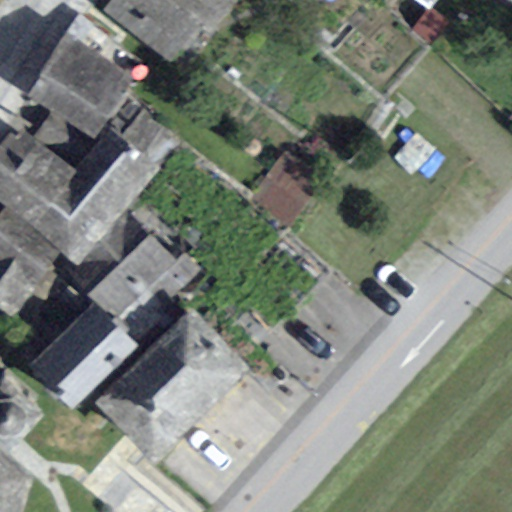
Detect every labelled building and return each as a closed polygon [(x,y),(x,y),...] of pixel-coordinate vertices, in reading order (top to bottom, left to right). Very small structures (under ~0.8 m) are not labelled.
[(114,0),(106,11),(171,60),(201,20),(208,25),(226,0),(114,0)] [(415,0),(428,11),(435,0),(415,0)] [(51,111),(93,138),(103,122),(131,79),(66,37),(27,96),(51,111)] [(179,142),(143,110),(119,136),(155,168),(179,142)] [(125,209),(160,169),(155,168),(119,136),(103,122),(93,138),(51,111),(31,138),(125,209)] [(15,138),(10,134),(0,145),(0,203),(4,207),(60,252),(77,266),(125,209),(31,138),(21,130),(15,138)] [(321,180),(286,154),(252,199),(287,225),(321,180)] [(0,308),(12,319),(60,252),(4,207),(0,213),(0,308)] [(176,264),(150,236),(86,295),(92,301),(133,344),(160,318),(152,309),(195,269),(184,257),(176,264)] [(92,301),(27,366),(70,409),(137,347),(133,344),(92,301)] [(188,308),(95,404),(154,461),(247,365),(188,308)] [(40,418),(6,383),(0,388),(0,438),(9,448),(40,418)] [(0,511),(26,511),(32,481),(0,451),(0,511)]
